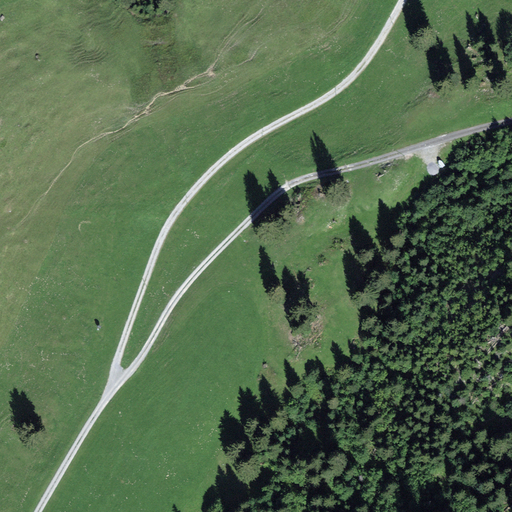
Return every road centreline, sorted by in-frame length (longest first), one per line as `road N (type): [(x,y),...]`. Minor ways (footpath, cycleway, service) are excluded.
road 1 (track): [(37,511),(181,290),(275,195),(296,180),(511,120)]
road 2 (track): [(403,0),(353,75),(248,140),(190,193),(155,252),(105,398)]
